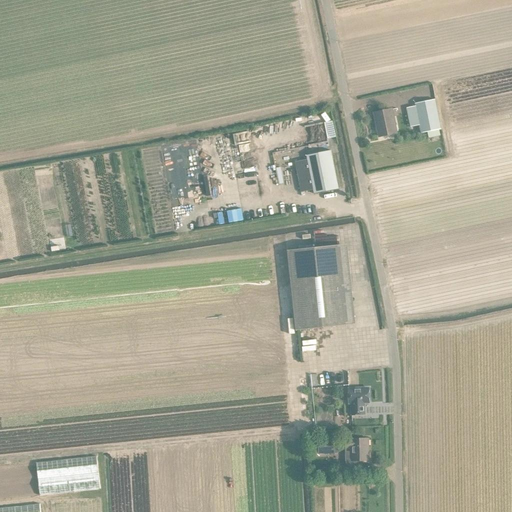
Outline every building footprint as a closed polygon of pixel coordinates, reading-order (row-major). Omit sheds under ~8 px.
[(440,129),(434,99),(414,103),(415,106),(406,108),(410,127),(419,125),(420,133),(427,132),(428,137),(440,135),(438,129),(440,129)] [(396,133),(391,109),(374,113),(376,113),(378,127),(377,127),(379,136),(396,133)] [(328,137),(336,136),(333,120),(325,122),(328,137)] [(314,194),(338,189),(330,150),(306,155),(307,159),(313,189),(314,194)] [(313,189),(307,159),(295,162),(301,192),(313,189)] [(169,188),(171,200),(205,194),(199,163),(193,164),(194,169),(195,169),(196,177),(186,179),(187,185),(169,188)] [(229,221),(243,220),(242,208),(227,209),(229,221)] [(295,330),(347,325),(338,244),(287,250),(295,330)] [(368,388),(348,388),(348,403),(352,403),(352,414),(366,414),(366,402),(369,402),(368,388)] [(368,438),(345,439),(318,439),(318,453),(334,453),(334,446),(345,446),(345,448),(346,461),(346,463),(347,464),(349,466),(352,466),(354,466),(356,464),(357,462),(357,460),(368,460),(368,438)]
